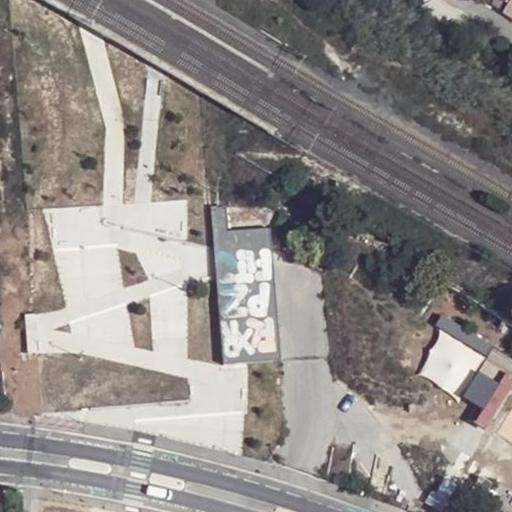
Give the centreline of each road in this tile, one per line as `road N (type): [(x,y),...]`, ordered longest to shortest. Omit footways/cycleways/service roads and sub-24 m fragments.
road 1 (motorway): [(175,511),(144,0)]
road 2 (motorway): [(58,0),(85,511)]
road 3 (secondary): [(30,456),(281,511)]
